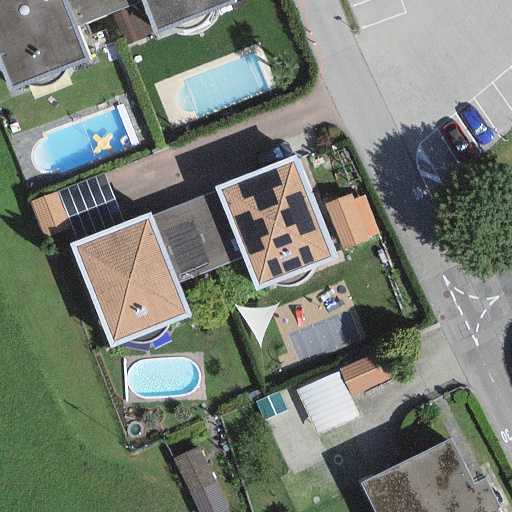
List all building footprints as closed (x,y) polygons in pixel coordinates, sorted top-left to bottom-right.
[(0,0),(0,70),(8,92),(87,62),(74,28),(62,0),(0,0)] [(140,0),(62,0),(74,28),(141,1),(140,0)] [(232,0),(140,0),(141,1),(155,35),(234,4),(232,0)] [(296,157),(215,188),(216,192),(242,259),(255,292),(336,261),(296,157)] [(216,192),(150,218),(176,285),(242,259),(216,192)] [(148,213),(68,245),(109,347),(188,316),(176,285),(150,218),(148,213)] [(385,360),(305,392),(320,431),(401,399),(385,360)] [(450,439),(358,483),(371,511),(499,511),(484,479),(473,485),(450,439)]
